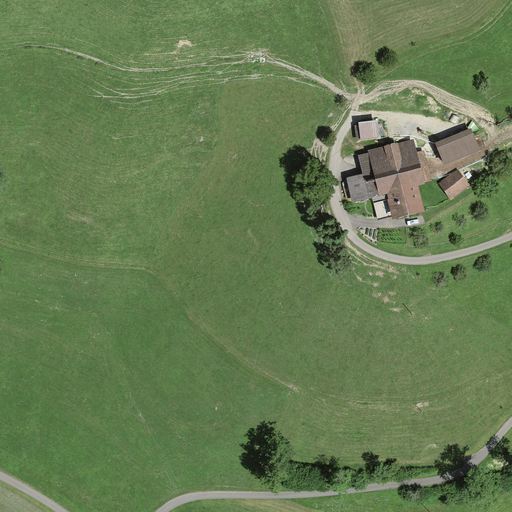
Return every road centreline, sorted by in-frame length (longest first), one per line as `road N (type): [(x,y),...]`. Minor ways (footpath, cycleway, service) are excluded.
road 1 (track): [(511,238),(452,258),(392,261),(349,236),(334,190),(339,142),(365,88),(390,67),(474,35),(510,0)]
road 2 (track): [(511,423),(446,484),(198,498),(166,511)]
